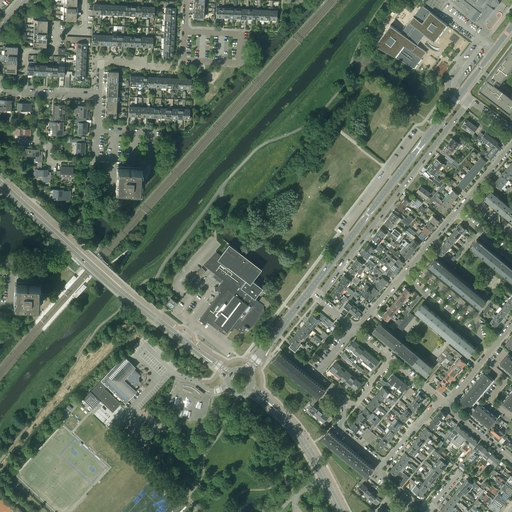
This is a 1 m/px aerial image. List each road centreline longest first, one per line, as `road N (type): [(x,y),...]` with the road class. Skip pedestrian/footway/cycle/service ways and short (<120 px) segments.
road 1 (tertiary): [(0,182),(203,356)]
road 2 (residential): [(319,299),(468,99)]
road 3 (tertiary): [(309,291),(460,96)]
road 4 (residential): [(24,91),(25,52),(53,53),(54,30),(84,31),(85,0)]
road 5 (residential): [(185,31),(243,33),(242,62),(183,60)]
road 6 (residential): [(97,130),(151,133),(150,160),(96,158)]
road 7 (residential): [(35,92),(34,141),(46,141),(47,160),(96,158)]
road 8 (tertiary): [(274,408),(341,511)]
